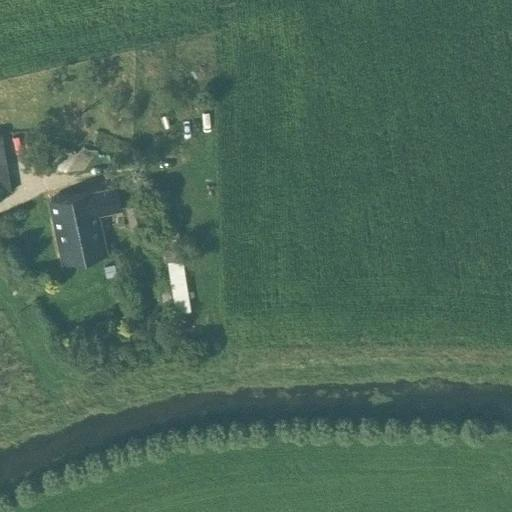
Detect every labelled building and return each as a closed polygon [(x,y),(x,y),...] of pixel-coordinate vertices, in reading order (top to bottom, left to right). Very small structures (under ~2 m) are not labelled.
[(54,163),(82,175),(92,152),(64,140),(54,163)] [(0,141),(0,193),(8,192),(0,142),(0,141)] [(115,183),(90,189),(96,213),(121,207),(115,183)] [(90,189),(49,199),(64,261),(105,252),(100,230),(96,213),(90,189)] [(146,202),(126,206),(130,224),(132,235),(144,232),(141,220),(149,218),(146,202)] [(182,258),(167,260),(174,311),(189,308),(182,258)] [(169,287),(157,289),(160,301),(171,298),(169,287)]
